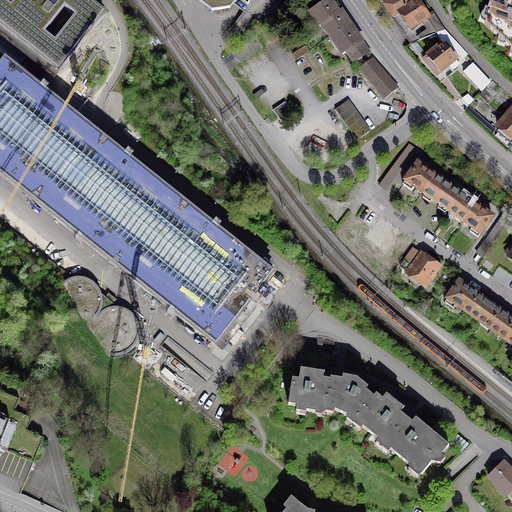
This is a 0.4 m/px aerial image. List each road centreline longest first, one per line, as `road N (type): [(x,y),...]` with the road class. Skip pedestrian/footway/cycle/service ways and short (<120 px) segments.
road 1 (residential): [(511,455),(402,371),(284,299)]
road 2 (secondary): [(351,0),(436,108),(511,177)]
road 3 (residential): [(511,300),(373,200)]
road 4 (residential): [(431,0),(511,90)]
